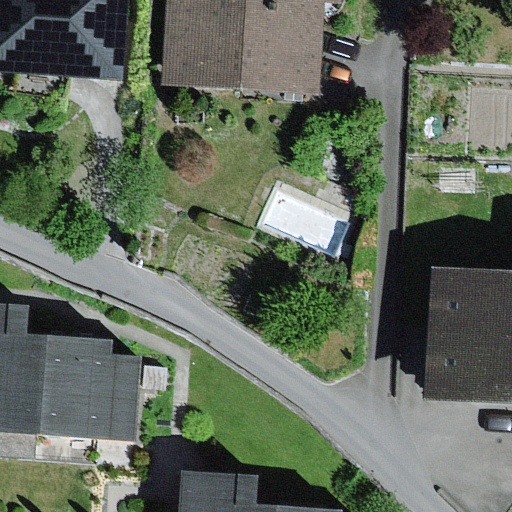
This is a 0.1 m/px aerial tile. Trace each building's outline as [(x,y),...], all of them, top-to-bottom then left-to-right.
[(120,0),(0,0),(0,71),(115,79),(120,0)] [(157,0),(151,84),(306,95),(313,3),(332,5),(332,0),(157,0)] [(511,272),(414,266),(406,397),(511,403),(511,272)] [(24,306),(0,304),(0,423),(134,430),(138,356),(105,354),(105,336),(23,332),(24,306)] [(162,368),(142,367),(141,392),(161,393),(162,368)] [(252,477),(173,470),(169,511),(331,511),(332,507),(250,500),(252,477)]
